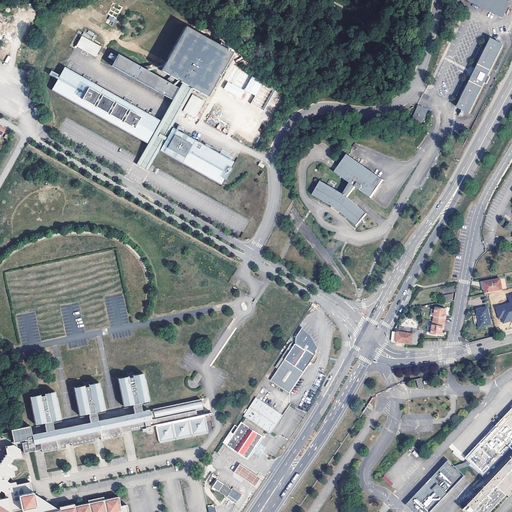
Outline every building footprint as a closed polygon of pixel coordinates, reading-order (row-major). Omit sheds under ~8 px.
[(464,0),(470,3),(503,19),(511,3),(504,0),(464,0)] [(106,23),(113,26),(116,18),(109,16),(106,23)] [(186,85),(193,89),(207,97),(231,52),(184,26),(160,71),(182,83),(186,85)] [(83,35),(77,46),(96,56),(102,46),(83,35)] [(474,69),(473,68),(471,72),(469,76),(470,76),(455,108),(468,114),(484,83),(486,84),(489,77),(487,76),(503,45),(490,38),(474,69)] [(114,61),(117,56),(111,52),(108,57),(114,61)] [(118,54),(112,65),(171,99),(178,88),(118,54)] [(161,120),(65,66),(60,75),(58,80),(52,89),(147,144),(161,120)] [(223,90),(241,97),(245,89),(227,82),(223,90)] [(186,85),(182,83),(168,109),(148,144),(140,158),(136,164),(140,166),(157,136),(161,138),(165,140),(166,137),(163,135),(159,133),(186,85)] [(171,111),(159,133),(163,135),(166,137),(172,127),(179,115),(193,89),(186,85),(171,111)] [(205,101),(193,94),(183,111),(195,118),(205,101)] [(419,106),(412,119),(422,123),(428,110),(419,106)] [(234,162),(172,127),(166,137),(165,140),(159,151),(221,185),(234,162)] [(161,138),(157,136),(140,166),(141,166),(144,168),(148,170),(151,164),(159,151),(165,140),(161,138)] [(371,198),(384,181),(351,157),(347,155),(338,168),(335,171),(334,172),(350,183),(342,194),(333,189),(326,185),(321,181),(313,195),(332,206),(335,208),(339,212),(356,226),(357,227),(363,219),(367,214),(352,202),(347,197),(356,187),(371,198)] [(484,293),(487,293),(501,290),(498,278),(482,282),(484,293)] [(511,293),(508,295),(510,301),(495,306),(499,319),(501,318),(503,324),(511,320),(511,293)] [(453,294),(442,296),(443,303),(454,301),(453,294)] [(488,306),(476,309),(480,328),(492,325),(488,306)] [(447,310),(441,309),(440,310),(436,309),(434,322),(445,324),(446,317),(447,310)] [(445,324),(434,322),(431,335),(437,336),(438,335),(442,336),(443,329),(445,324)] [(398,332),(393,332),(392,341),(398,342),(417,345),(418,335),(422,336),(423,330),(399,327),(399,332),(398,332)] [(295,344),(285,359),(295,366),(299,361),(307,366),(314,355),(317,348),(317,346),(310,335),(302,328),(296,337),(296,343),(295,344)] [(295,366),(285,359),(271,380),(289,393),(307,366),(299,361),(295,366)] [(23,447),(24,452),(27,451),(42,448),(42,451),(43,451),(64,447),(65,447),(65,443),(68,443),(72,442),(72,446),(73,445),(93,441),(95,441),(95,438),(97,437),(101,436),(102,440),(123,435),(125,435),(124,431),(127,431),(131,430),(142,428),(143,431),(147,430),(147,431),(148,432),(149,432),(150,432),(151,432),(152,432),(153,431),(153,430),(153,429),(153,428),(152,427),(151,426),(151,425),(155,424),(156,425),(156,427),(155,427),(158,441),(160,441),(160,443),(175,440),(192,436),(208,433),(208,431),(209,431),(206,416),(205,416),(205,415),(207,414),(207,415),(213,414),(213,412),(198,415),(196,410),(203,408),(201,399),(153,409),(153,411),(151,411),(150,409),(143,411),(141,402),(150,401),(144,373),(133,375),(134,376),(129,377),(129,376),(118,378),(124,405),(124,406),(133,404),(134,409),(135,412),(98,420),(97,416),(97,411),(105,410),(104,409),(99,383),(89,385),(89,386),(85,386),(85,385),(74,388),(79,415),(89,413),(90,418),(91,422),(54,429),(53,426),(52,421),(61,419),(55,390),(44,392),(44,393),(40,394),(40,393),(39,393),(29,395),(35,424),(45,422),(46,427),(46,431),(32,434),(31,430),(30,425),(11,429),(13,440),(13,442),(21,440),(22,444),(23,447)] [(243,408),(282,431),(295,410),(257,387),(243,408)] [(369,416),(372,412),(366,408),(363,412),(369,416)] [(511,456),(462,508),(465,511),(490,511),(511,489),(511,409),(465,458),(483,476),(511,446),(511,456)] [(247,459),(262,436),(241,422),(237,427),(234,425),(222,442),(247,459)] [(0,511),(11,511),(21,509),(21,510),(23,510),(25,511),(128,511),(127,505),(121,506),(119,497),(104,500),(104,497),(88,500),(89,503),(74,506),(74,504),(59,507),(60,509),(59,509),(53,505),(49,503),(48,499),(44,500),(33,494),(33,492),(32,492),(30,482),(25,483),(16,485),(16,482),(14,482),(10,483),(6,481),(9,477),(12,476),(14,476),(13,470),(17,469),(16,467),(10,463),(11,462),(13,458),(20,456),(21,456),(21,455),(19,448),(13,444),(6,446),(6,447),(5,447),(5,449),(6,454),(5,454),(4,454),(4,456),(5,456),(4,457),(2,457),(2,459),(3,459),(3,460),(2,459),(0,460),(1,461),(2,462),(1,463),(0,462),(0,511)] [(412,500),(423,511),(429,511),(463,477),(448,463),(412,500)] [(240,465),(234,473),(255,487),(261,479),(240,465)] [(385,475),(382,478),(390,486),(393,484),(385,475)] [(226,497),(231,490),(216,480),(212,487),(226,497)] [(226,497),(235,504),(241,494),(232,488),(231,490),(226,497)] [(423,511),(412,500),(407,505),(415,511),(423,511)]
